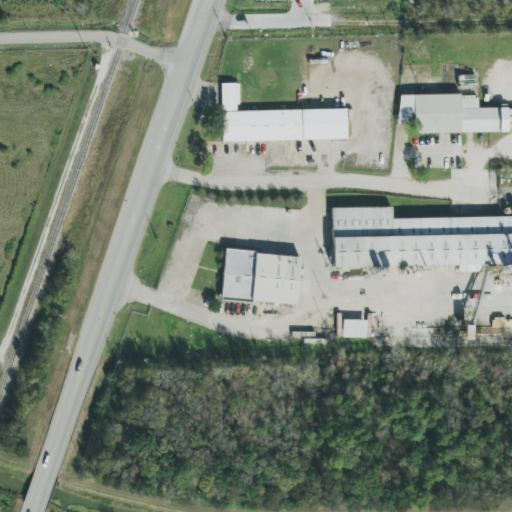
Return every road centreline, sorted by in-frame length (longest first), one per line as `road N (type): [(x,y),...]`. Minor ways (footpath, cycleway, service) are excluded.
road 1 (residential): [(154,173),(169,168),(255,182),(368,176),(499,190)]
road 2 (primary): [(116,284),(185,64),(215,0)]
road 3 (primary): [(44,475),(116,284)]
road 4 (residential): [(0,37),(110,38),(185,64)]
